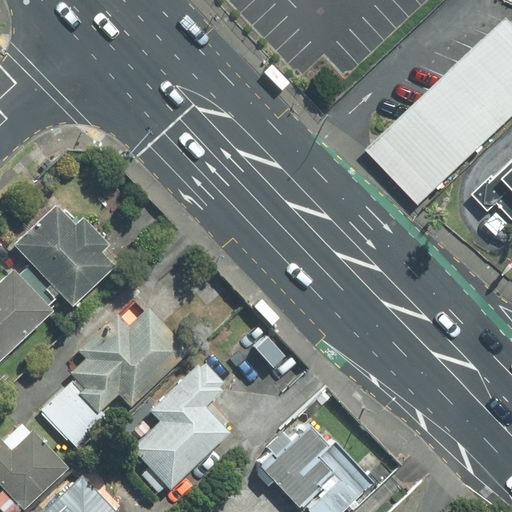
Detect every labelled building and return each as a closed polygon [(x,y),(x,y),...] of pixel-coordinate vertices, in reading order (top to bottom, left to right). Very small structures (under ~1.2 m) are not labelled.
[(511,19),(369,146),(419,201),(511,118),(511,19)] [(511,156),(483,182),(511,218),(511,156)] [(118,257),(56,195),(9,241),(72,303),(118,257)] [(0,350),(48,304),(2,257),(0,258),(0,350)] [(141,303),(65,373),(109,421),(186,352),(141,303)] [(265,332),(250,346),(269,367),(285,353),(265,332)] [(230,382),(204,356),(149,409),(160,419),(142,436),(180,476),(228,429),(206,406),(230,382)] [(339,511),(378,476),(318,412),(258,468),(299,511),(339,511)] [(2,442),(0,440),(0,481),(23,505),(64,465),(23,422),(2,442)] [(108,511),(81,480),(43,511),(108,511)]
